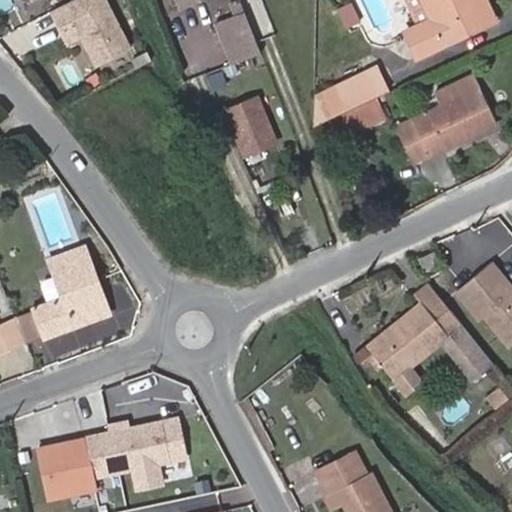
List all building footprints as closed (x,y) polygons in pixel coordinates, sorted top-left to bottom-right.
[(88,68),(129,54),(109,0),(67,0),(64,1),(88,68)] [(423,0),(432,17),(403,31),(417,58),(483,25),(470,0),(423,0)] [(487,0),(470,0),(483,25),(497,18),(487,0)] [(351,1),(334,10),(344,30),(361,21),(351,1)] [(342,83),(378,67),(370,51),(335,68),(342,83)] [(378,67),(342,83),(312,96),(311,127),(341,113),(375,97),(388,91),(378,67)] [(496,124),(472,74),(434,92),(441,105),(411,119),(427,156),(496,124)] [(272,135),(257,96),(225,109),(240,148),(272,135)] [(350,130),(384,115),(375,97),(341,113),(350,130)] [(27,343),(105,315),(93,282),(96,280),(83,246),(46,260),(56,286),(43,292),(48,304),(16,317),(27,342),(27,343)] [(420,258),(426,271),(440,265),(434,252),(420,258)] [(456,289),(478,317),(483,313),(506,342),(511,337),(511,290),(488,262),(456,289)] [(96,280),(93,282),(105,315),(109,313),(96,280)] [(492,362),(427,284),(413,295),(420,304),(373,344),(399,376),(440,342),(471,379),(492,362)] [(16,317),(14,312),(0,318),(0,330),(8,350),(27,342),(16,317)] [(511,337),(506,342),(483,313),(478,317),(504,349),(511,342),(511,337)] [(109,425),(111,433),(76,440),(83,477),(94,474),(95,477),(169,460),(161,423),(126,430),(124,421),(109,425)] [(345,507),(347,511),(393,511),(374,473),(368,476),(357,454),(345,459),(356,483),(330,496),(327,497),(334,511),(345,507)] [(345,459),(318,472),(330,496),(356,483),(345,459)]
